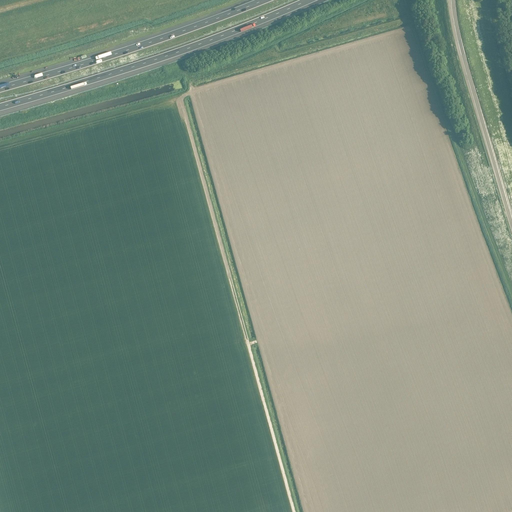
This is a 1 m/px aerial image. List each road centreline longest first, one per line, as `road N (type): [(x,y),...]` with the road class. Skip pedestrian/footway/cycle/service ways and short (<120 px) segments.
road 1 (motorway): [(0,105),(305,0)]
road 2 (track): [(293,511),(218,239)]
road 3 (motorway): [(260,0),(0,87)]
road 4 (motorway): [(452,0),(511,227)]
